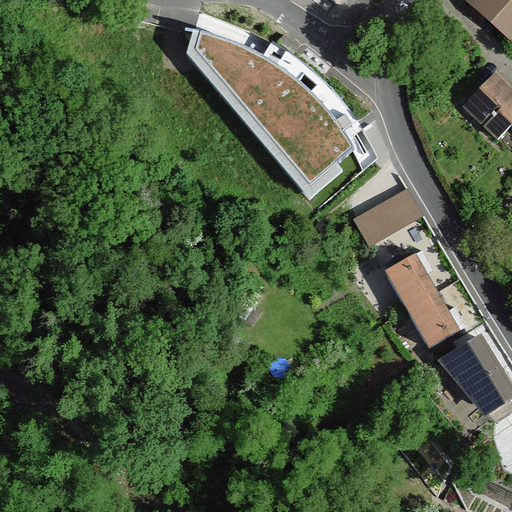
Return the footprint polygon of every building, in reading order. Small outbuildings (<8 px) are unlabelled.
[(511,0),(465,0),(511,43),(511,0)] [(318,93),(263,70),(257,83),(282,93),(269,123),(276,126),(284,108),(296,114),(294,120),(304,124),(318,93)] [(511,87),(498,74),(467,107),(499,137),(511,125),(511,87)] [(414,186),(357,215),(371,243),(429,214),(414,186)] [(430,346),(458,329),(414,254),(402,261),(386,270),(430,346)] [(511,397),(511,388),(479,336),(442,359),(485,413),(511,397)]
